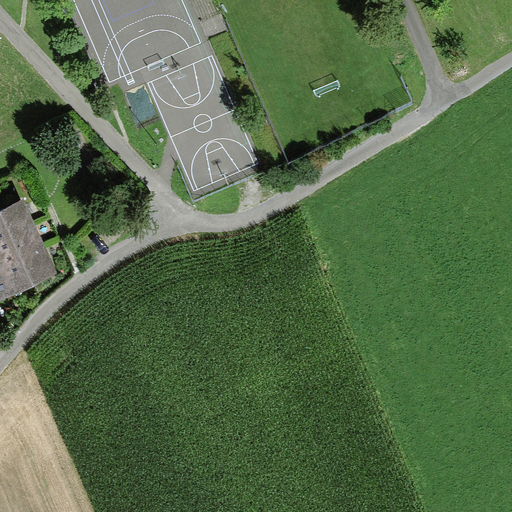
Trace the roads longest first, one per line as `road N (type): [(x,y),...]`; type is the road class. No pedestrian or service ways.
road 1 (residential): [(0,359),(62,293),(182,216),(0,17)]
road 2 (track): [(182,216),(221,224),(302,187),(511,57)]
